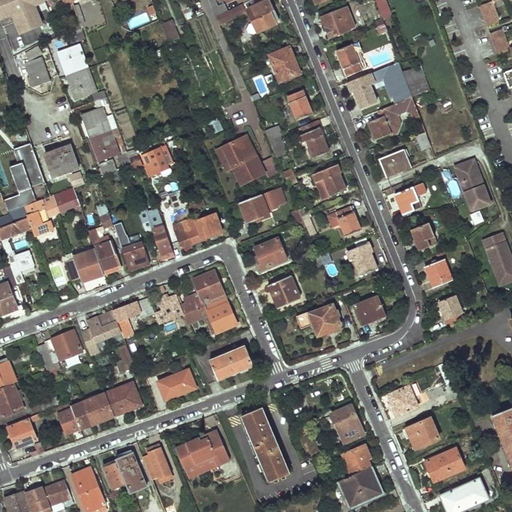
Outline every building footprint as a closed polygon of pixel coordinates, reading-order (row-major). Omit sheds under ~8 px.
[(46,2),(45,0),(0,0),(0,15),(16,8),(18,11),(24,8),(28,17),(38,13),(35,6),(46,2)] [(207,0),(215,17),(228,12),(224,5),(218,8),(214,0),(207,0)] [(385,0),(376,0),(380,17),(389,15),(385,0)] [(256,34),(277,25),(270,9),(273,8),(270,1),(247,12),(252,25),(249,27),(247,30),(249,35),(253,35),(256,34)] [(487,27),(500,22),(492,1),(480,6),(487,27)] [(218,25),(245,14),(242,6),(228,12),(215,17),(218,25)] [(131,28),(157,19),(153,8),(127,18),(131,28)] [(356,29),(348,9),(324,19),(328,28),(325,30),(329,40),(356,29)] [(160,25),(168,43),(179,37),(172,20),(160,25)] [(490,34),(498,55),(510,50),(503,29),(490,34)] [(76,99),(97,91),(79,44),(58,52),(76,99)] [(343,71),(346,78),(364,71),(361,64),(359,64),(355,55),(362,53),(359,44),(336,53),(341,66),(343,66),(345,71),(343,71)] [(37,47),(26,54),(30,60),(41,53),(37,47)] [(267,57),(279,85),(300,76),(289,48),(267,57)] [(511,49),(510,50),(511,54),(511,70),(503,73),(509,89),(511,87),(511,49)] [(41,58),(25,65),(33,88),(50,81),(41,58)] [(393,97),(396,105),(413,98),(400,65),(347,85),(351,95),(354,94),(358,105),(360,105),(362,110),(376,105),(370,87),(377,85),(376,83),(384,80),(391,98),(393,97)] [(261,74),(252,78),(260,97),(269,93),(261,74)] [(108,103),(104,91),(97,93),(101,105),(108,103)] [(294,101),(289,103),(297,122),(312,116),(307,103),(308,102),(304,91),(292,96),(294,101)] [(375,138),(378,143),(397,135),(400,127),(397,119),(399,116),(406,113),(411,116),(413,122),(421,119),(413,98),(396,105),(379,112),(382,120),(369,125),(374,138),(375,138)] [(81,115),(99,160),(120,153),(103,107),(81,115)] [(208,122),(213,134),(223,130),(218,118),(208,122)] [(306,143),(313,160),(329,154),(324,142),(326,142),(317,122),(301,128),(304,135),(298,138),(301,145),(306,143)] [(268,142),(281,135),(278,126),(265,131),(268,142)] [(268,142),(276,158),(290,152),(281,135),(268,142)] [(426,135),(417,138),(423,153),(432,149),(426,135)] [(245,136),(216,150),(226,170),(231,168),(240,185),(264,173),(245,136)] [(36,202),(31,188),(45,183),(31,144),(14,150),(19,166),(10,169),(18,192),(20,196),(4,202),(7,212),(24,207),(36,202)] [(69,144),(46,152),(55,178),(79,169),(69,144)] [(379,162),(386,179),(410,170),(404,152),(379,162)] [(130,164),(126,153),(118,156),(122,167),(130,164)] [(139,154),(128,158),(132,167),(143,163),(139,154)] [(152,160),(157,171),(166,167),(162,156),(152,160)] [(455,167),(471,211),(490,205),(474,160),(455,167)] [(112,163),(101,167),(104,175),(115,171),(112,163)] [(310,175),(320,202),(344,192),(340,181),(342,180),(336,165),(310,175)] [(291,169),(283,172),(285,178),(294,175),(291,169)] [(52,196),(58,213),(80,205),(74,187),(52,196)] [(279,187),(239,203),(247,222),(248,222),(249,225),(270,216),(265,205),(283,198),(279,187)] [(395,197),(403,218),(417,212),(414,206),(419,204),(413,190),(395,197)] [(27,218),(32,229),(34,236),(53,229),(49,216),(58,213),(52,196),(23,207),(27,218)] [(187,200),(190,208),(204,204),(202,196),(187,200)] [(155,200),(137,206),(145,227),(151,225),(162,254),(164,254),(166,257),(175,254),(163,222),(161,217),(155,200)] [(352,206),(326,217),(331,229),(339,226),(344,239),(360,232),(355,219),(357,219),(352,206)] [(0,218),(0,228),(27,218),(23,207),(11,212),(11,214),(7,216),(3,217),(0,218)] [(300,217),(307,215),(304,207),(297,210),(300,217)] [(142,223),(137,210),(130,213),(135,226),(142,223)] [(300,217),(297,210),(290,213),(295,225),(302,222),(300,217)] [(480,212),(470,215),(474,225),(483,222),(480,212)] [(100,217),(104,228),(113,225),(108,214),(100,217)] [(216,214),(194,221),(201,240),(222,233),(216,214)] [(302,222),(305,228),(311,225),(307,215),(300,217),(302,222)] [(17,284),(24,281),(23,278),(21,272),(17,261),(16,261),(9,243),(6,244),(5,239),(32,229),(27,218),(0,228),(0,237),(4,249),(10,265),(17,284)] [(193,218),(173,224),(180,247),(201,240),(194,221),(193,218)] [(122,221),(113,225),(129,270),(150,263),(143,242),(128,247),(126,242),(128,242),(125,235),(127,234),(122,221)] [(410,232),(419,254),(437,247),(428,225),(410,232)] [(483,241),(499,286),(511,281),(511,261),(502,234),(483,241)] [(95,235),(91,236),(96,251),(104,273),(105,275),(120,269),(110,240),(98,244),(95,235)] [(458,239),(462,247),(468,245),(464,236),(458,239)] [(257,260),(261,270),(287,260),(279,239),(256,247),(260,259),(257,260)] [(377,272),(372,259),(374,259),(368,245),(347,254),(350,263),(354,261),(360,278),(377,272)] [(35,267),(30,251),(15,256),(17,261),(21,272),(33,267),(35,267)] [(74,259),(72,251),(62,254),(71,280),(81,277),(74,259)] [(96,251),(74,259),(81,277),(82,281),(104,273),(96,251)] [(328,253),(319,256),(322,265),(331,262),(328,253)] [(424,270),(433,291),(451,283),(443,262),(424,270)] [(10,265),(0,269),(0,276),(5,275),(8,283),(0,286),(0,313),(1,315),(18,309),(10,288),(17,285),(17,284),(10,265)] [(33,267),(21,272),(23,278),(36,273),(33,267)] [(184,315),(226,298),(214,271),(193,279),(198,293),(184,299),(186,304),(180,306),(184,315)] [(269,285),(277,309),(299,300),(291,277),(269,285)] [(86,290),(106,284),(105,278),(84,285),(86,290)] [(184,315),(180,306),(176,295),(169,298),(168,295),(164,297),(160,305),(162,311),(155,314),(159,326),(183,316),(184,315)] [(130,323),(154,313),(148,297),(113,311),(121,330),(125,339),(135,335),(130,323)] [(377,297),(355,306),(363,327),(386,318),(377,297)] [(443,321),(446,328),(460,322),(458,317),(461,315),(453,297),(438,304),(445,320),(443,321)] [(184,315),(183,316),(187,325),(210,316),(217,334),(237,325),(226,298),(184,315)] [(493,312),(489,303),(483,306),(487,315),(493,312)] [(309,312),(297,316),(301,329),(312,325),(317,339),(332,334),(331,331),(340,328),(332,306),(310,314),(309,312)] [(98,318),(96,319),(103,337),(121,330),(113,311),(105,314),(106,315),(106,316),(105,316),(104,316),(103,316),(102,316),(102,315),(101,316),(100,316),(99,317),(98,318)] [(45,344),(53,363),(83,352),(74,330),(44,342),(45,344)] [(57,374),(55,368),(53,363),(45,344),(38,347),(51,377),(57,374)] [(245,344),(209,360),(217,380),(254,365),(245,344)] [(124,360),(122,360),(123,363),(133,360),(131,355),(124,358),(124,360)] [(0,387),(4,386),(4,387),(17,382),(7,357),(0,360),(0,387)] [(461,397),(446,362),(438,366),(447,385),(447,392),(445,394),(449,402),(461,397)] [(197,389),(189,370),(158,383),(165,400),(185,392),(186,393),(197,389)] [(408,387),(406,380),(397,385),(400,391),(388,396),(393,407),(395,406),(400,416),(418,408),(414,398),(421,395),(416,383),(408,387)] [(106,394),(115,418),(142,406),(132,384),(106,394)] [(13,385),(0,390),(0,407),(3,417),(23,409),(21,404),(24,402),(21,394),(23,393),(21,389),(16,391),(13,385)] [(92,426),(115,418),(106,394),(82,403),(92,426)] [(39,402),(42,410),(55,405),(52,398),(39,402)] [(71,408),(80,430),(80,431),(92,426),(82,403),(71,407),(71,408)] [(267,482),(289,473),(262,406),(240,415),(267,482)] [(334,425),(343,445),(363,436),(356,416),(354,416),(350,407),(331,415),(336,425),(334,425)] [(80,430),(71,408),(58,413),(67,435),(80,430)] [(511,466),(511,408),(491,417),(511,466)] [(8,427),(16,448),(37,440),(30,422),(39,418),(38,414),(28,418),(29,419),(8,427)] [(430,419),(403,430),(407,439),(410,438),(414,446),(422,443),(424,447),(439,440),(430,419)] [(217,466),(229,461),(216,432),(177,449),(189,477),(213,467),(214,471),(219,469),(217,466)] [(298,437),(309,459),(319,454),(308,433),(298,437)] [(143,457),(152,480),(159,478),(161,482),(173,478),(159,445),(147,449),(150,455),(143,457)] [(350,477),(373,467),(363,446),(341,455),(350,477)] [(455,449),(424,463),(429,474),(430,473),(434,481),(437,480),(437,482),(458,473),(456,470),(462,467),(455,449)] [(133,454),(116,459),(117,462),(128,488),(130,495),(147,488),(133,454)] [(115,493),(128,488),(117,462),(104,467),(115,493)] [(350,477),(335,483),(346,508),(384,492),(373,467),(350,477)] [(91,472),(72,479),(84,511),(86,511),(104,505),(91,472)] [(440,496),(446,511),(461,511),(488,501),(479,479),(440,496)] [(64,482),(45,489),(51,507),(71,500),(64,482)] [(45,489),(44,488),(29,494),(28,490),(24,492),(31,511),(50,511),(49,508),(51,507),(45,489)] [(9,511),(31,511),(24,492),(5,499),(9,511)]
